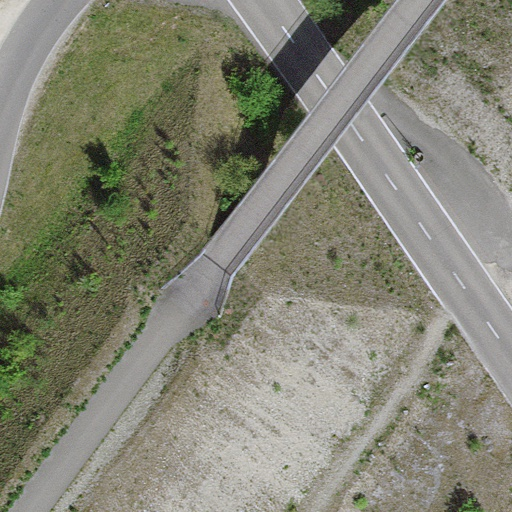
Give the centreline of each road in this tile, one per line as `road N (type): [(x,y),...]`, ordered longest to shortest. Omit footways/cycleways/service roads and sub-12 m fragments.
road 1 (unclassified): [(506,341),(266,0)]
road 2 (residential): [(0,114),(6,85),(58,0)]
